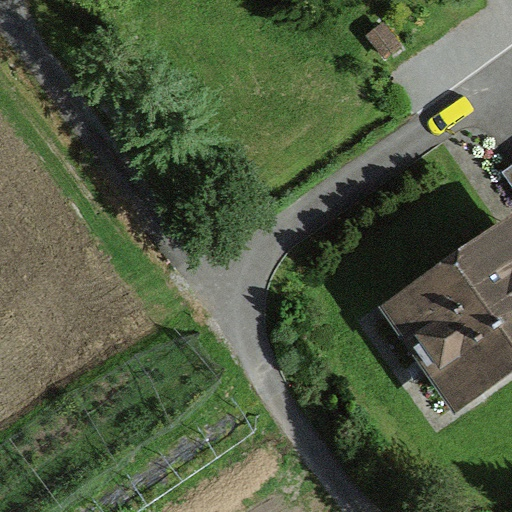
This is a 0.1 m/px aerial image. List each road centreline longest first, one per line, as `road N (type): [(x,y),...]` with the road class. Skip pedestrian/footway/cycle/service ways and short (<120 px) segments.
road 1 (residential): [(355,511),(14,0)]
road 2 (unknown): [(221,313),(306,214),(417,130),(511,86)]
